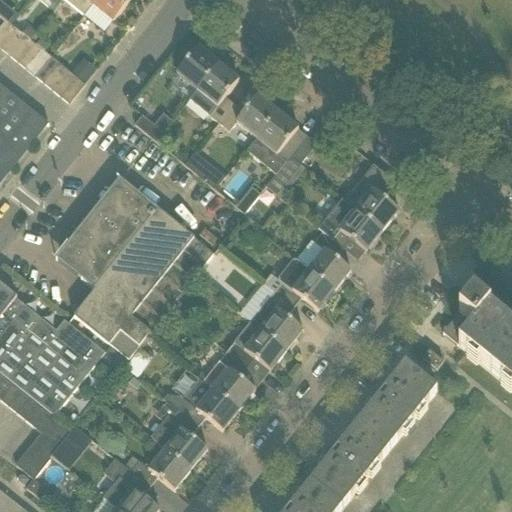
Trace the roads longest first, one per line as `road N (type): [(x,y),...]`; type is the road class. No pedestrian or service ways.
road 1 (residential): [(224,511),(477,204)]
road 2 (residential): [(477,204),(227,0)]
road 3 (residential): [(0,235),(188,0)]
